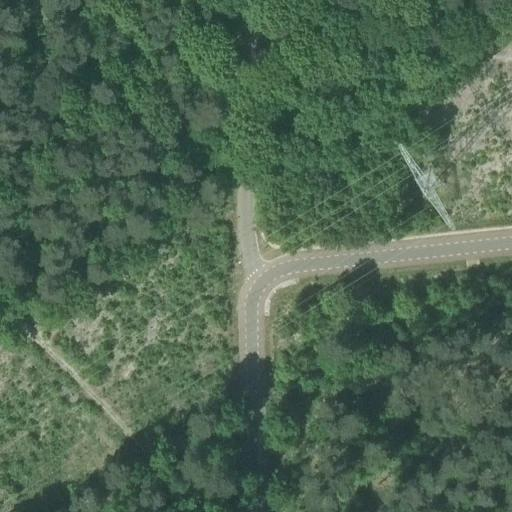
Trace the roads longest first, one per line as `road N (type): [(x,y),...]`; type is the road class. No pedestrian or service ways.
road 1 (unclassified): [(261,282),(249,251),(236,0)]
road 2 (unclassified): [(261,282),(295,265),(511,242)]
road 3 (unclassified): [(253,511),(252,294),(261,282)]
